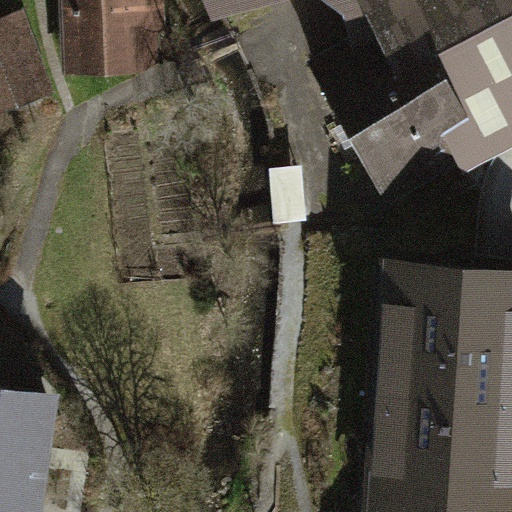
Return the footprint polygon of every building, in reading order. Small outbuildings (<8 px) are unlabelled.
[(158,0),(70,0),(72,62),(136,60),(135,16),(159,15),(158,0)] [(511,0),(214,0),(220,13),(249,0),(335,0),(351,10),(365,34),(316,62),(387,190),(511,122),(511,0)] [(19,19),(0,26),(0,101),(45,85),(19,19)] [(475,511),(511,511),(511,269),(406,263),(402,312),(391,312),(388,359),(399,360),(397,404),(385,403),(381,455),(393,455),(390,507),(475,511)] [(0,511),(30,511),(48,395),(0,387),(0,511)]
